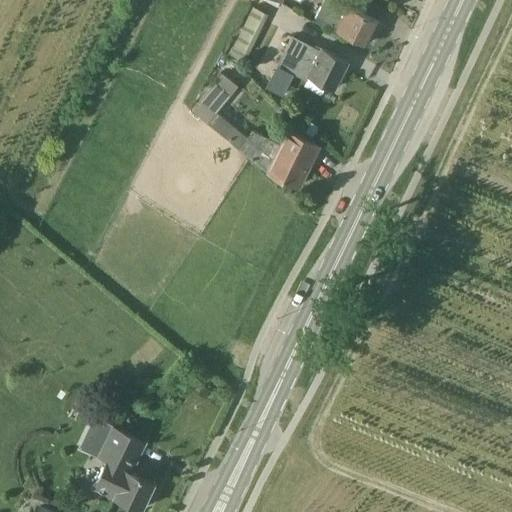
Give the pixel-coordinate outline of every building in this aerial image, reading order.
[(323,0),(315,17),(318,18),(369,43),(379,21),(350,7),(350,8),(334,0),(323,0)] [(253,6),(234,46),(232,45),(227,55),(241,62),(246,52),(249,53),(268,14),(253,6)] [(341,76),(343,73),(344,73),(347,67),(346,66),(349,61),(331,52),(293,32),(277,63),(306,78),(308,75),(334,89),(336,86),(342,82),(341,76)] [(263,169),(298,186),(305,171),(306,172),(319,145),(301,136),(287,128),(279,143),(253,128),(247,136),(217,111),(239,86),(223,71),(192,109),(263,169)] [(143,439),(113,425),(99,454),(107,458),(94,485),(142,509),(155,482),(128,469),(143,439)]
